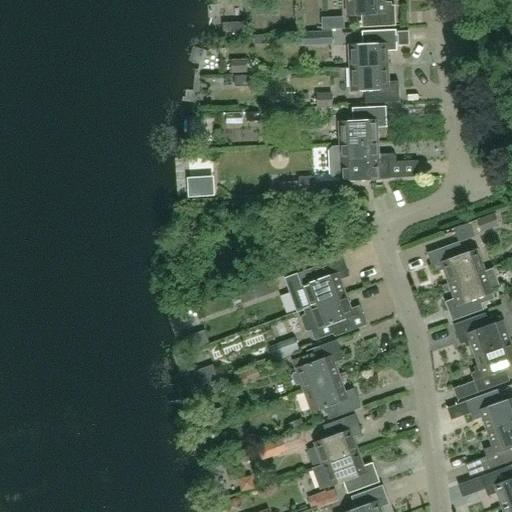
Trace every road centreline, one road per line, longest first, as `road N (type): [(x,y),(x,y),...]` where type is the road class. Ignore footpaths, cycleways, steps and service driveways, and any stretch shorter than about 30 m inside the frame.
road 1 (residential): [(452,193),(394,221),(388,242),(421,361),(433,511)]
road 2 (residential): [(427,0),(452,193)]
